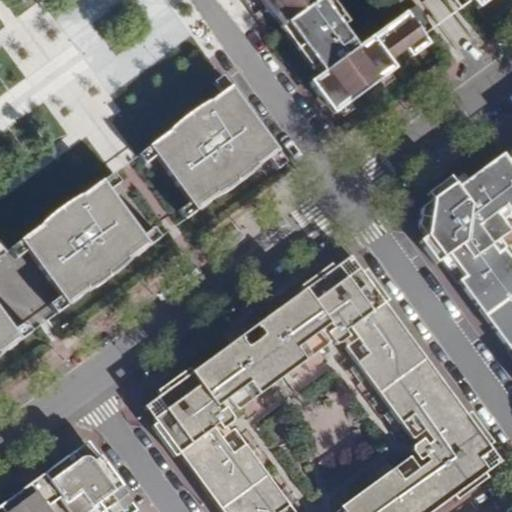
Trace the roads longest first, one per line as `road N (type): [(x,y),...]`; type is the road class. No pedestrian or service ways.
road 1 (residential): [(78,385),(340,191)]
road 2 (residential): [(511,423),(340,191)]
road 3 (residential): [(340,191),(201,0)]
road 4 (residential): [(340,191),(511,69)]
road 5 (residential): [(78,385),(173,511)]
